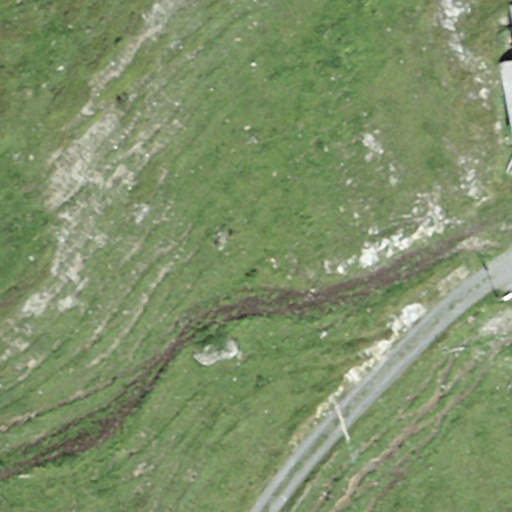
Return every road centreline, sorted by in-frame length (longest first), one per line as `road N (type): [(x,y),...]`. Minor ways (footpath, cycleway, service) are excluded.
road 1 (track): [(0,465),(104,431),(263,301),(511,207)]
road 2 (track): [(271,511),(309,455),(511,260)]
